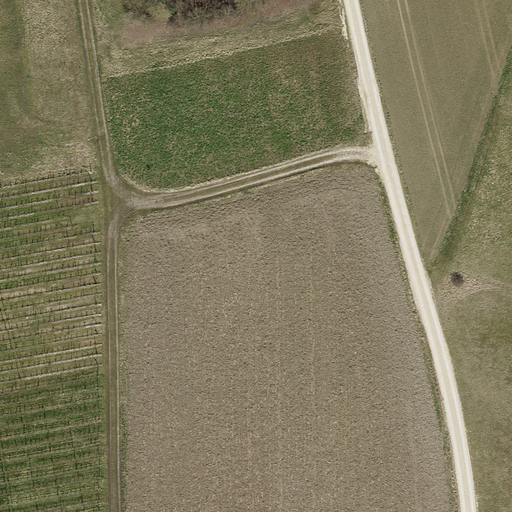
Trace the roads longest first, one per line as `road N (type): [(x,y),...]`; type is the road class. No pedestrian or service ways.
road 1 (track): [(383,144),(112,210),(117,511)]
road 2 (track): [(351,0),(383,144),(429,293),(468,511)]
road 3 (track): [(429,293),(511,56)]
road 4 (track): [(112,210),(85,0)]
